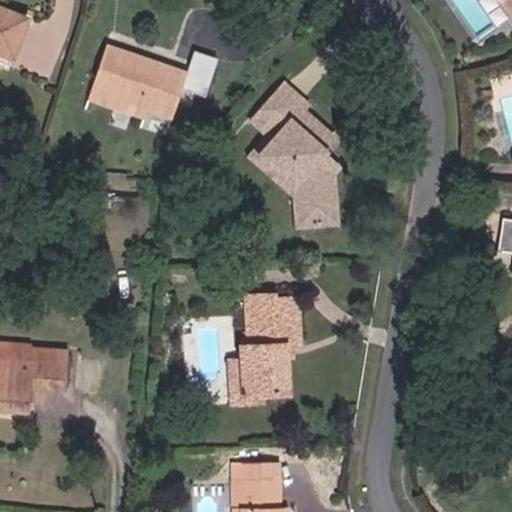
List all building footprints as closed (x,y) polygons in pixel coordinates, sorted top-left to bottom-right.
[(0,0),(0,46),(31,59),(47,19),(0,0)] [(172,106),(196,113),(209,68),(127,44),(114,88),(172,106)] [(320,100),(325,95),(304,77),(298,84),(318,102),(320,100)] [(345,142),(340,138),(351,125),(320,100),(318,102),(298,84),(270,119),(290,135),(274,153),(311,183),(313,180),(319,184),(319,201),(328,201),(329,219),(353,219),(352,163),(355,159),(340,147),(345,142)] [(169,115),(172,106),(114,88),(111,98),(169,115)] [(311,219),(329,219),(328,201),(319,201),(319,184),(313,180),(311,183),(274,153),(271,157),(310,189),(311,219)] [(275,376),(302,376),(302,325),(314,324),(313,282),(290,283),(290,278),(260,278),(261,325),(256,325),(256,341),(257,376),(275,376)] [(275,376),(257,376),(256,341),(242,341),(243,385),(276,385),(275,376)] [(2,358),(81,360),(82,350),(61,349),(61,347),(2,344),(2,358)] [(0,408),(42,411),(43,400),(44,373),(60,374),(60,387),(80,388),(81,360),(2,358),(0,386),(0,408)] [(59,401),(60,387),(60,374),(44,373),(43,400),(59,401)] [(289,511),(290,492),(287,492),(281,492),(281,466),(254,467),(254,493),(253,511),(289,511)] [(243,511),(253,511),(254,493),(243,493),(243,511)]
